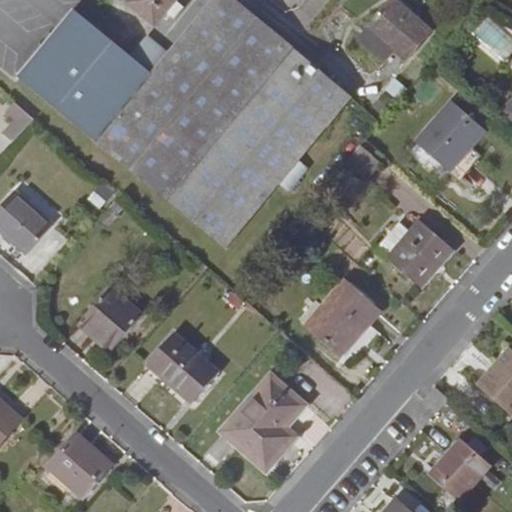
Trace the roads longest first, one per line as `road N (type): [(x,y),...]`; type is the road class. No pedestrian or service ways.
road 1 (residential): [(290,511),(511,259)]
road 2 (residential): [(229,511),(0,300)]
